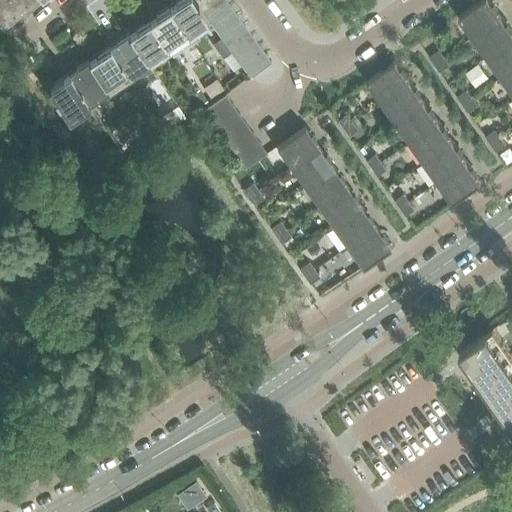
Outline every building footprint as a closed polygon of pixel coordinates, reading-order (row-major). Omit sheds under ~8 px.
[(22,9),(14,0),(0,0),(0,21),(2,24),(3,24),(22,9)] [(14,0),(22,9),(32,0),(14,0)] [(195,0),(194,0),(176,0),(169,5),(188,33),(186,34),(192,43),(199,38),(198,32),(196,28),(208,20),(202,10),(195,0)] [(202,10),(216,0),(195,0),(202,10)] [(209,21),(231,6),(226,0),(216,0),(202,10),(208,20),(209,21)] [(501,16),(492,3),(489,0),(481,0),(459,16),(474,36),(501,16)] [(188,33),(169,5),(149,18),(168,47),(167,47),(171,55),(176,52),(171,45),(186,34),(188,33)] [(216,31),(237,15),(231,6),(209,21),(216,31)] [(223,40),(244,25),(237,15),(216,31),(223,40)] [(511,39),(511,31),(506,22),(501,16),(474,36),(488,56),(511,39)] [(168,47),(149,18),(129,31),(148,60),(147,61),(151,68),(155,65),(151,58),(167,47),(168,47)] [(230,50),(252,35),(244,25),(223,40),(230,50)] [(148,60),(129,31),(108,45),(127,74),(132,82),(136,79),(131,71),(147,61),(148,60)] [(238,60),(259,45),(252,35),(230,50),(238,60)] [(230,51),(220,37),(211,43),(222,57),(230,51)] [(502,76),(511,68),(511,39),(488,56),(502,76)] [(127,74),(108,45),(88,59),(107,87),(112,95),(116,93),(110,85),(127,74)] [(261,58),(266,54),(259,45),(238,60),(245,69),(250,65),(255,62),(261,58)] [(444,57),(439,49),(429,56),(434,64),(444,57)] [(266,54),(261,58),(266,65),(271,61),(267,55),(266,54)] [(450,65),(444,57),(434,64),(440,72),(450,65)] [(261,58),(255,62),(261,69),(266,65),(261,58)] [(107,87),(88,59),(68,72),(93,108),(96,106),(91,98),(107,87)] [(410,80),(396,61),(368,80),(382,100),(410,80)] [(255,62),(250,65),(256,73),(261,69),(255,62)] [(250,65),(245,69),(249,75),(250,77),(256,73),(250,65)] [(511,90),(511,68),(502,76),(511,90)] [(93,108),(68,72),(48,85),(54,95),(52,96),(56,103),(58,102),(67,114),(84,103),(88,111),(93,108)] [(424,101),(414,87),(410,80),(382,100),(397,121),(424,101)] [(472,97),(467,89),(457,96),(462,104),(472,97)] [(211,119),(233,104),(225,93),(204,108),(211,119)] [(478,105),(472,97),(462,104),(468,112),(478,105)] [(410,140),(438,121),(424,101),(397,121),(410,140)] [(218,129),(239,114),(233,104),(211,119),(218,129)] [(353,121),(347,113),(338,120),(343,128),(353,121)] [(225,138),(246,123),(239,114),(218,129),(225,138)] [(358,129),(353,121),(343,128),(348,136),(358,129)] [(424,160),(452,140),(438,121),(410,140),(424,160)] [(232,148),(253,133),(246,123),(225,138),(232,148)] [(319,146),(309,132),(304,126),(276,145),(277,146),(291,165),(319,146)] [(500,136),(495,129),(485,136),(490,143),(500,136)] [(238,157),(260,143),(253,133),(232,148),(238,157)] [(506,144),(500,136),(490,143),(496,151),(506,144)] [(466,160),(457,147),(452,140),(424,160),(438,180),(466,160)] [(246,168),(267,153),(260,143),(238,157),(246,168)] [(333,167),(323,153),(319,146),(291,165),(305,186),(333,167)] [(381,161),(376,154),(366,160),(371,168),(381,161)] [(481,181),(470,166),(466,160),(438,180),(453,201),(481,181)] [(387,169),(381,161),(371,168),(377,176),(387,169)] [(347,186),(337,172),(333,167),(305,186),(319,206),(347,186)] [(258,189),(253,181),(245,187),(243,188),(248,196),(258,189)] [(333,225),(361,206),(347,186),(319,206),(333,225)] [(264,197),(258,189),(248,196),(254,204),(264,197)] [(409,201),(404,193),(394,200),(399,208),(409,201)] [(415,209),(409,201),(399,208),(405,216),(415,209)] [(375,225),(365,211),(361,206),(333,225),(347,245),(375,225)] [(287,230),(280,220),(270,227),(277,237),(287,230)] [(390,246),(379,231),(375,225),(347,245),(362,266),(390,246)] [(281,243),(291,236),(287,230),(277,237),(281,243)] [(314,268),(309,261),(299,268),(304,275),(314,268)] [(320,276),(314,268),(304,275),(310,283),(320,276)] [(469,344),(460,351),(478,377),(511,353),(494,327),(469,344)] [(511,353),(478,377),(497,403),(511,392),(511,353)] [(511,392),(497,403),(511,425),(511,392)] [(196,480),(186,487),(197,505),(208,498),(196,480)]
